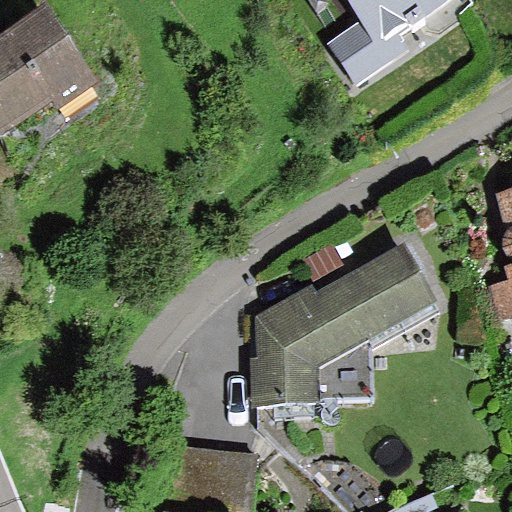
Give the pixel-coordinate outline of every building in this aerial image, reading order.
[(350,0),(365,21),(331,45),(359,84),(409,48),(401,36),(453,0),(350,0)] [(92,79),(47,8),(0,38),(0,130),(45,102),(48,107),(92,79)] [(511,318),(511,186),(491,192),(511,272),(511,281),(490,288),(499,322),(511,318)] [(309,289),(258,317),(260,357),(252,357),(255,408),(376,401),(372,337),(434,302),(403,247),(314,298),(309,289)] [(255,511),(261,456),(174,447),(165,511),(176,511),(255,511)]
